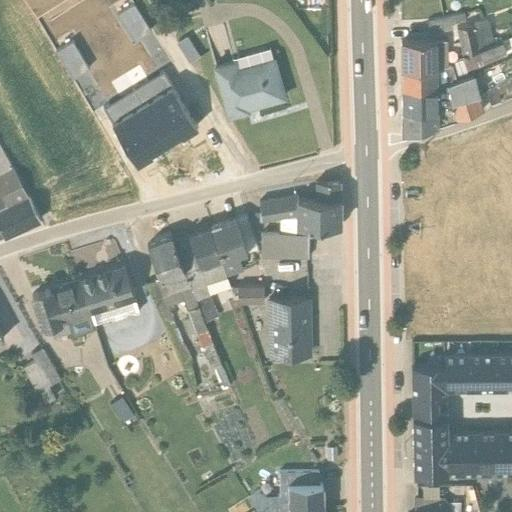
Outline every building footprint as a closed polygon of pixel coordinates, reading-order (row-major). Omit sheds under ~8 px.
[(132,40),(148,30),(133,5),(117,15),(132,40)] [(464,21),(463,13),(462,13),(427,20),(428,33),(433,33),(451,29),(451,23),(464,21)] [(487,21),(456,28),(462,52),(492,43),(487,21)] [(187,62),(198,55),(185,35),(175,42),(187,62)] [(462,52),(465,67),(478,63),(511,48),(511,45),(509,37),(492,43),(462,52)] [(400,40),(401,68),(436,69),(446,66),(446,40),(400,40)] [(87,69),(72,43),(55,52),(71,79),(87,69)] [(212,65),(228,114),(246,109),(246,106),(283,96),(269,47),(233,57),(233,59),(212,65)] [(401,68),(401,88),(435,87),(454,79),(451,65),(436,69),(401,68)] [(136,163),(195,124),(162,71),(102,109),(136,163)] [(401,88),(401,109),(452,107),(451,102),(477,94),(472,73),(454,79),(435,87),(401,88)] [(511,75),(486,90),(489,104),(500,102),(498,95),(511,87),(511,86),(511,84),(511,75)] [(482,110),(477,94),(451,102),(452,107),(401,109),(401,132),(402,133),(439,125),(482,110)] [(0,146),(0,193),(5,204),(0,206),(0,236),(40,218),(28,193),(27,194),(0,146)] [(339,224),(338,181),(316,180),(315,197),(296,197),(296,193),(258,200),(259,212),(254,213),(254,219),(260,220),(279,217),(279,232),(260,232),(260,256),(306,257),(307,224),(339,224)] [(246,213),(234,217),(244,247),(244,249),(256,246),(246,213)] [(244,247),(234,217),(210,225),(225,272),(241,267),(235,250),(244,247)] [(172,237),(204,320),(218,315),(209,292),(229,285),(208,224),(187,232),(172,237)] [(167,304),(182,298),(188,317),(183,319),(188,334),(189,334),(194,332),(200,346),(203,345),(221,388),(229,385),(200,311),(169,233),(146,242),(160,277),(145,283),(158,311),(192,390),(195,389),(194,377),(190,362),(192,361),(182,341),(176,326),(175,326),(167,304)] [(78,277),(89,310),(134,296),(123,262),(78,277)] [(89,312),(78,277),(29,293),(40,327),(67,318),(71,332),(93,325),(89,312)] [(263,285),(230,286),(235,299),(235,301),(263,301),(263,285)] [(307,297),(266,297),(266,352),(308,351),(307,297)] [(59,378),(41,347),(30,353),(34,360),(22,367),(42,404),(54,397),(47,384),(59,378)] [(443,365),(410,365),(412,473),(511,470),(511,351),(443,353),(443,365)] [(231,393),(211,399),(216,413),(235,408),(231,393)] [(122,422),(132,416),(133,415),(121,397),(109,403),(122,422)] [(318,483),(318,470),(278,470),(278,494),(262,495),(258,490),(249,496),(258,510),(322,508),(321,483),(318,483)] [(414,499),(413,511),(443,511),(443,499),(438,499),(438,486),(422,486),(422,499),(414,499)]
